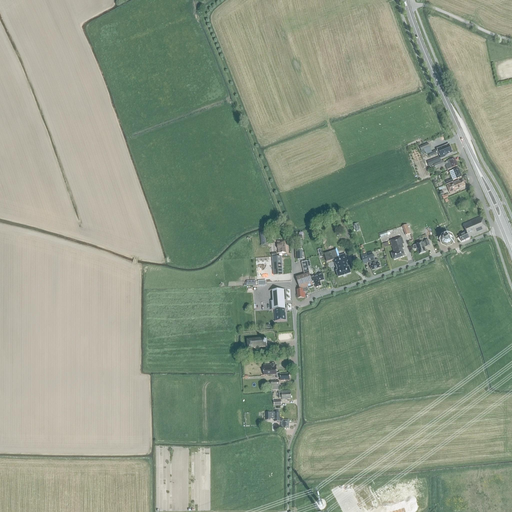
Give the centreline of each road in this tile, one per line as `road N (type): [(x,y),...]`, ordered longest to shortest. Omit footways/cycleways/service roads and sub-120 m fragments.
road 1 (track): [(217,0),(204,12),(205,25),(292,239)]
road 2 (residential): [(294,304),(501,229)]
road 3 (residential): [(288,457),(298,418),(294,304)]
road 4 (primary): [(462,137),(406,1)]
